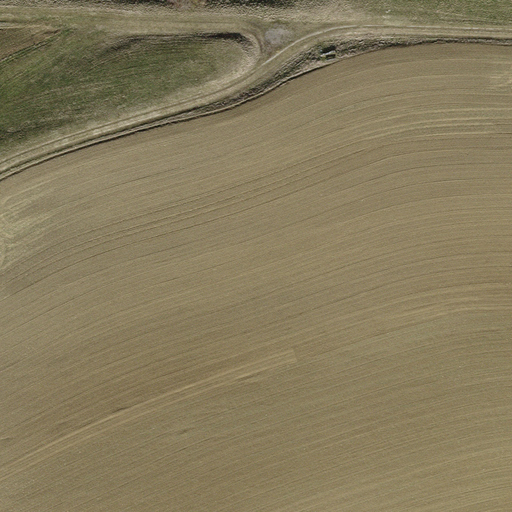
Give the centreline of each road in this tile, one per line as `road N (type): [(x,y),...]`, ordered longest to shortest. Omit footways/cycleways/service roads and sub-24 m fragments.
road 1 (track): [(511,34),(344,26),(216,96),(0,168)]
road 2 (track): [(0,13),(344,26)]
